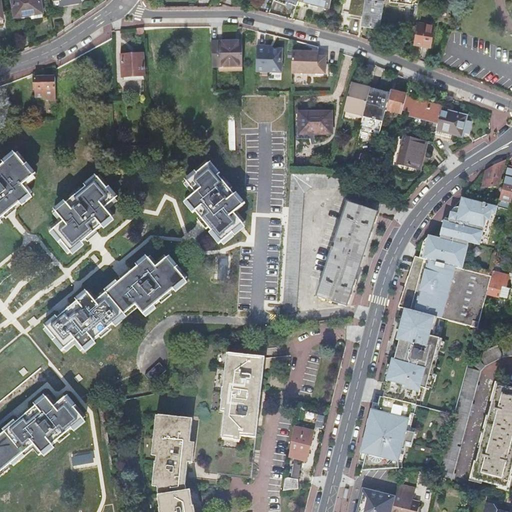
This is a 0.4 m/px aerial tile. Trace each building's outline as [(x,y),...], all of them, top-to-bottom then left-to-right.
[(40,0),(12,0),(15,17),(42,13),(40,0)] [(311,3),(330,8),(331,0),(301,0),(299,6),(310,8),(311,3)] [(351,0),(348,17),(362,20),(365,0),(351,0)] [(377,45),(378,44),(384,2),(384,0),(365,0),(362,20),(361,26),(370,28),(368,41),(377,45)] [(435,26),(417,23),(414,44),(432,47),(435,26)] [(211,43),(212,67),(219,67),(219,72),(242,71),(242,42),(211,43)] [(266,47),(257,47),(257,73),(272,73),(282,74),(282,49),(272,49),(266,49),(266,47)] [(292,52),(292,74),(326,75),(326,57),(318,57),(318,52),(292,52)] [(144,77),(143,55),(122,56),(123,78),(144,77)] [(55,78),(35,79),(35,91),(43,91),(43,98),(51,101),(56,101),(55,78)] [(370,89),(351,84),(344,112),(363,117),(370,92),(370,89)] [(389,96),(385,111),(402,115),(403,111),(406,97),(406,96),(390,91),(389,96)] [(370,92),(363,117),(363,118),(376,121),(377,119),(383,120),(385,111),(389,96),(370,92)] [(442,107),(406,97),(403,111),(410,113),(409,116),(426,120),(423,132),(435,135),(441,110),(442,107)] [(441,110),(435,135),(435,137),(450,141),(451,135),(462,138),(463,133),(469,134),(471,123),(466,121),(467,116),(441,110)] [(312,130),(313,133),(331,133),(331,111),(297,111),(297,130),(312,130)] [(363,117),(344,112),(342,119),(362,124),(363,118),(363,117)] [(427,142),(404,137),(397,165),(418,169),(422,152),(425,152),(427,142)] [(3,161),(5,163),(16,154),(14,151),(3,161)] [(19,151),(16,154),(24,164),(27,161),(19,151)] [(0,219),(1,219),(5,216),(15,207),(21,202),(31,194),(23,184),(34,175),(25,165),(24,164),(16,154),(5,163),(1,166),(0,167),(0,219)] [(511,195),(511,158),(511,163),(511,168),(509,168),(500,200),(510,202),(511,195)] [(28,162),(25,165),(34,175),(37,173),(28,162)] [(505,162),(485,172),(482,189),(498,187),(505,162)] [(195,172),(197,174),(207,166),(205,163),(195,172)] [(210,164),(207,166),(217,177),(220,175),(210,164)] [(221,244),(232,235),(233,234),(243,226),(235,217),(234,214),(242,207),(233,197),(228,191),(220,181),(217,177),(207,166),(197,174),(196,176),(186,184),(193,193),(195,196),(186,203),(195,213),(200,219),(209,230),(212,233),(221,244)] [(183,181),(186,184),(196,176),(193,173),(183,181)] [(83,183),(85,186),(97,176),(94,174),(83,183)] [(313,188),(346,189),(349,175),(291,174),(283,314),(297,311),(303,192),(313,188)] [(36,178),(34,175),(23,184),(31,194),(34,192),(28,184),(36,178)] [(105,186),(97,176),(85,186),(81,189),(71,197),(65,202),(55,211),(63,220),(51,229),(59,239),(60,241),(69,251),(81,242),(84,239),(95,230),(100,225),(111,217),(103,208),(115,198),(106,188),(105,186)] [(223,179),(220,181),(228,191),(231,189),(223,179)] [(190,196),(193,193),(186,184),(183,186),(190,196)] [(117,196),(109,186),(106,188),(115,198),(117,196)] [(69,195),(71,197),(81,189),(79,187),(69,195)] [(184,200),(186,203),(195,196),(193,193),(190,196),(184,200)] [(33,196),(31,194),(21,202),(23,205),(33,196)] [(236,194),(233,197),(242,207),(245,205),(236,194)] [(103,208),(111,217),(113,215),(108,208),(117,201),(115,198),(103,208)] [(455,268),(462,270),(469,243),(480,246),(486,220),(490,221),(492,214),(495,215),(497,207),(463,198),(460,208),(459,215),(452,214),(450,220),(449,223),(445,222),(440,240),(433,238),(429,237),(428,243),(424,260),(430,262),(455,268)] [(53,208),(55,211),(65,202),(63,200),(53,208)] [(193,215),(195,213),(186,203),(184,205),(193,215)] [(317,297),(346,306),(377,213),(348,204),(317,297)] [(17,210),(15,207),(5,216),(7,218),(11,215),(17,210)] [(244,210),(242,207),(234,214),(235,217),(238,215),(244,210)] [(52,213),(58,219),(49,227),(51,229),(63,220),(55,211),(52,213)] [(238,215),(235,217),(243,226),(246,224),(238,215)] [(113,219),(111,217),(100,225),(103,228),(113,219)] [(206,232),(209,230),(200,219),(198,221),(206,232)] [(243,226),(233,234),(235,237),(245,229),(243,226)] [(57,241),(59,239),(51,229),(48,231),(57,241)] [(97,232),(95,230),(84,239),(86,241),(97,232)] [(219,246),(221,244),(212,233),(210,235),(219,246)] [(234,238),(232,235),(221,244),(223,246),(234,238)] [(420,259),(424,260),(428,243),(429,237),(424,242),(420,259)] [(58,243),(67,253),(69,251),(60,241),(58,243)] [(81,242),(69,251),(71,254),(83,244),(81,242)] [(137,266),(147,258),(145,255),(135,264),(137,266)] [(150,256),(147,258),(155,267),(166,258),(165,256),(155,263),(150,256)] [(169,256),(166,258),(175,269),(178,267),(169,256)] [(420,259),(416,257),(411,273),(422,268),(424,260),(420,259)] [(77,300),(71,304),(60,313),(56,316),(45,326),(53,336),(54,337),(63,347),(74,338),(82,347),(92,339),(98,334),(109,326),(112,323),(135,304),(143,314),(153,305),(159,301),(169,292),(173,289),(184,280),(176,270),(175,269),(166,258),(155,267),(147,258),(137,266),(133,269),(123,278),(117,282),(95,301),(87,292),(77,300)] [(430,262),(424,260),(422,268),(411,273),(403,295),(407,296),(406,298),(404,298),(402,302),(407,304),(405,310),(440,319),(442,319),(455,268),(430,262)] [(121,275),(123,278),(133,269),(131,267),(124,273),(121,275)] [(178,268),(176,270),(184,280),(187,278),(178,268)] [(491,277),(487,294),(507,299),(511,288),(506,287),(507,285),(496,282),(499,271),(493,269),(491,277)] [(95,301),(117,282),(115,280),(95,296),(90,289),(87,292),(95,301)] [(186,282),(184,280),(173,289),(175,291),(186,282)] [(75,298),(77,300),(87,292),(85,289),(75,298)] [(169,292),(159,301),(161,303),(172,295),(169,292)] [(399,308),(405,310),(407,304),(402,302),(404,298),(406,298),(407,296),(403,295),(399,308)] [(58,311),(60,313),(71,304),(69,302),(58,311)] [(135,304),(112,323),(115,325),(135,309),(140,316),(143,314),(135,304)] [(155,308),(153,305),(143,314),(145,316),(155,308)] [(414,332),(435,337),(440,319),(405,310),(403,319),(400,328),(414,332)] [(43,323),(45,326),(56,316),(54,314),(43,323)] [(51,338),(53,336),(45,326),(43,327),(51,338)] [(111,328),(109,326),(98,334),(100,337),(111,328)] [(412,405),(416,406),(417,406),(420,407),(424,389),(429,390),(429,388),(433,374),(434,372),(431,371),(437,349),(440,350),(440,348),(442,342),(442,340),(435,338),(435,337),(414,332),(400,328),(400,331),(397,340),(400,341),(398,348),(397,353),(395,360),(393,360),(391,366),(388,376),(387,381),(388,382),(384,398),(412,405)] [(60,349),(63,347),(54,337),(52,339),(60,349)] [(79,349),(82,347),(74,338),(63,347),(65,350),(74,343),(79,349)] [(92,339),(82,347),(84,350),(95,342),(92,339)] [(511,343),(503,344),(504,357),(511,356),(511,343)] [(480,355),(486,366),(504,357),(498,346),(480,355)] [(227,356),(219,437),(255,440),(264,359),(227,356)] [(471,362),(480,371),(486,366),(476,357),(471,362)] [(168,372),(161,364),(146,378),(153,385),(168,372)] [(452,482),(480,371),(468,368),(440,476),(452,482)] [(511,466),(511,389),(497,386),(472,479),(506,488),(511,466)] [(33,403),(35,405),(46,397),(44,394),(33,403)] [(48,394),(46,397),(53,406),(65,397),(63,394),(54,402),(48,394)] [(67,395),(65,397),(74,408),(76,406),(67,395)] [(0,469),(6,465),(10,461),(22,452),(33,443),(41,453),(52,444),(57,440),(68,431),(71,428),(83,419),(74,409),(74,408),(65,397),(53,406),(46,397),(35,405),(29,410),(19,418),(15,421),(3,431),(0,433),(0,469)] [(362,471),(399,469),(398,462),(400,454),(403,455),(404,450),(405,446),(406,443),(412,444),(414,433),(409,432),(406,431),(412,405),(384,398),(381,397),(379,404),(377,414),(374,414),(371,427),(367,426),(365,437),(368,438),(365,451),(367,452),(365,462),(362,471)] [(377,414),(379,404),(373,402),(367,426),(371,427),(374,414),(377,414)] [(409,432),(416,406),(412,405),(406,431),(409,432)] [(17,416),(19,418),(29,410),(27,407),(17,416)] [(77,407),(74,409),(83,419),(85,417),(77,407)] [(1,428),(3,431),(15,421),(13,419),(1,428)] [(85,421),(83,419),(71,428),(73,430),(85,421)] [(194,511),(194,509),(192,509),(189,493),(186,493),(185,487),(187,464),(188,464),(190,445),(189,445),(191,421),(160,419),(159,433),(157,433),(155,447),(157,447),(155,465),(154,465),(152,484),(160,485),(164,507),(158,507),(158,511),(194,511)] [(313,432),(294,428),(289,456),(305,460),(313,432)] [(70,433),(68,431),(57,440),(59,442),(70,433)] [(359,461),(365,462),(367,452),(365,451),(368,438),(365,437),(359,461)] [(38,455),(41,453),(33,443),(22,452),(23,455),(32,448),(38,455)] [(53,447),(52,444),(41,453),(43,455),(53,447)] [(12,464),(23,455),(22,452),(10,461),(12,464)] [(0,473),(8,467),(6,465),(0,469),(0,473)] [(300,480),(286,477),(284,491),(299,489),(300,480)] [(415,489),(398,485),(395,498),(391,511),(417,511),(419,503),(412,501),(415,489)] [(391,511),(395,498),(362,490),(356,511),(391,511)]
